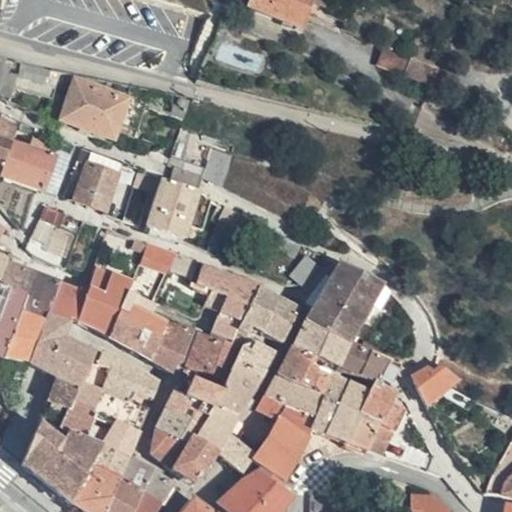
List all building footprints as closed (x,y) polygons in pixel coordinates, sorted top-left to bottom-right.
[(320,11),(323,0),(250,0),(301,21),(308,5),(320,11)] [(405,69),(413,52),(387,42),(380,60),(405,69)] [(0,89),(17,97),(26,69),(56,73),(57,66),(28,61),(0,52),(0,89)] [(434,80),(440,62),(413,52),(405,69),(434,80)] [(140,127),(151,101),(85,75),(67,113),(118,135),(124,120),(140,127)] [(176,90),(162,85),(152,83),(146,97),(169,106),(176,90)] [(185,112),(191,96),(176,90),(169,106),(185,112)] [(17,128),(0,117),(0,169),(12,139),(17,128)] [(203,179),(218,140),(185,128),(170,164),(203,179)] [(51,156),(12,139),(0,169),(0,179),(35,190),(51,156)] [(93,162),(76,199),(107,211),(122,175),(93,162)] [(143,225),(158,177),(139,171),(123,219),(143,225)] [(199,194),(164,178),(146,227),(181,239),(186,225),(199,194)] [(213,201),(199,194),(186,225),(202,231),(213,201)] [(40,237),(57,239),(59,210),(41,209),(40,237)] [(9,223),(0,214),(0,237),(1,238),(5,240),(9,223)] [(302,244),(262,224),(256,235),(296,255),(302,244)] [(153,242),(140,237),(138,245),(150,249),(153,242)] [(182,251),(153,242),(150,249),(146,258),(175,268),(182,251)] [(201,258),(182,251),(175,268),(195,275),(201,258)] [(11,257),(0,253),(0,286),(10,260),(11,257)] [(40,271),(10,260),(0,286),(0,297),(19,305),(25,307),(40,271)] [(348,343),(351,340),(385,280),(342,262),(304,321),(348,343)] [(260,282),(203,266),(196,286),(212,291),(206,306),(221,311),(212,337),(237,345),(244,326),(258,290),(260,282)] [(100,268),(92,287),(99,291),(125,303),(135,283),(100,268)] [(62,280),(40,271),(25,307),(47,316),(62,280)] [(62,280),(47,316),(69,324),(72,317),(82,288),(62,280)] [(90,291),(82,288),(72,317),(86,324),(99,291),(92,287),(90,291)] [(298,308),(258,290),(244,326),(281,343),(298,308)] [(125,303),(99,291),(86,324),(110,335),(125,303)] [(0,297),(0,353),(1,350),(19,305),(0,297)] [(170,323),(125,303),(110,335),(151,361),(170,323)] [(19,305),(1,350),(0,353),(0,364),(25,373),(31,359),(47,316),(25,307),(19,305)] [(69,324),(47,316),(31,359),(54,371),(77,383),(96,351),(65,333),(69,324)] [(317,359),(336,368),(348,343),(304,321),(290,352),(314,364),(317,359)] [(184,364),(197,335),(170,323),(151,361),(169,373),(174,360),(184,364)] [(212,337),(201,333),(188,364),(226,379),(231,371),(240,356),(245,348),(237,345),(212,337)] [(408,356),(369,337),(366,342),(406,361),(408,356)] [(379,389),(381,385),(392,360),(351,340),(348,343),(336,368),(379,389)] [(255,352),(245,348),(240,356),(264,373),(277,353),(259,343),(255,352)] [(104,355),(96,351),(77,383),(65,404),(45,393),(19,454),(67,494),(98,442),(111,421),(93,411),(106,386),(115,367),(101,360),(104,355)] [(107,351),(104,355),(101,360),(115,367),(106,386),(127,398),(132,389),(154,399),(160,384),(145,373),(107,351)] [(277,373),(319,395),(328,375),(312,368),(314,364),(290,352),(277,373)] [(264,373),(240,356),(231,371),(254,387),(264,373)] [(458,377),(436,359),(431,366),(451,380),(454,383),(458,377)] [(414,376),(426,401),(451,380),(431,366),(414,376)] [(77,383),(54,371),(45,393),(65,404),(77,383)] [(236,413),(254,387),(231,371),(226,379),(220,390),(214,400),(236,413)] [(267,390),(314,418),(324,398),(319,395),(277,373),(267,390)] [(324,398),(314,418),(317,420),(314,424),(328,430),(350,386),(328,375),(319,395),(324,398)] [(212,403),(214,400),(220,390),(195,380),(189,394),(212,403)] [(392,401),(397,391),(381,385),(379,389),(376,394),(367,415),(382,422),(368,449),(382,453),(405,407),(392,401)] [(111,421),(139,436),(150,409),(127,398),(106,386),(93,411),(111,421)] [(350,386),(328,430),(346,439),(368,394),(350,386)] [(203,419),(212,403),(189,394),(178,390),(169,409),(200,425),(203,419)] [(261,463),(284,478),(314,424),(317,420),(314,418),(267,390),(256,408),(277,421),(254,459),(261,463)] [(367,415),(376,394),(370,391),(368,394),(346,439),(368,449),(382,422),(367,415)] [(238,415),(236,413),(214,400),(212,403),(203,419),(226,434),(238,415)] [(159,428),(188,445),(192,438),(200,425),(169,409),(159,428)] [(215,452),(226,434),(203,419),(200,425),(192,438),(215,452)] [(111,421),(98,442),(128,460),(139,436),(111,421)] [(173,471),(188,445),(159,428),(154,453),(173,471)] [(511,432),(507,446),(481,491),(499,493),(511,495),(511,432)] [(254,452),(226,434),(215,452),(242,468),(254,452)] [(192,438),(188,445),(173,471),(192,484),(215,452),(192,438)] [(98,442),(67,494),(95,511),(98,511),(117,480),(128,460),(98,442)] [(117,480),(139,493),(152,470),(128,460),(117,480)] [(255,467),(281,484),(284,478),(261,463),(255,467)] [(276,511),(291,491),(281,484),(255,467),(239,477),(221,503),(232,511),(276,511)] [(152,470),(139,493),(159,504),(174,485),(152,470)] [(117,480),(98,511),(128,511),(139,493),(117,480)] [(335,511),(336,492),(311,491),(309,511),(454,511),(449,505),(434,492),(430,491),(411,490),(411,509),(423,510),(423,511),(335,511)] [(139,493),(128,511),(152,511),(159,504),(139,493)] [(209,511),(190,497),(175,511),(209,511)]
